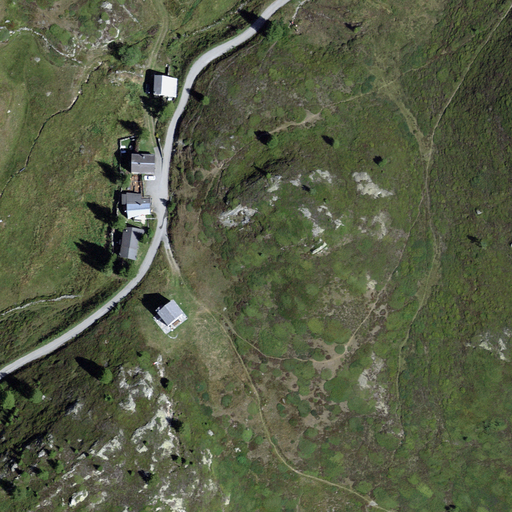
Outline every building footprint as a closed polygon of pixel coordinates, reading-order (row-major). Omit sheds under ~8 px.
[(179,79),(156,77),(155,97),(178,98),(179,79)] [(155,157),(133,156),(133,174),(155,175),(155,157)] [(150,197),(128,194),(128,220),(152,215),(150,197)] [(141,230),(125,229),(123,249),(140,250),(141,230)] [(174,303),(159,314),(169,327),(184,316),(174,303)]
